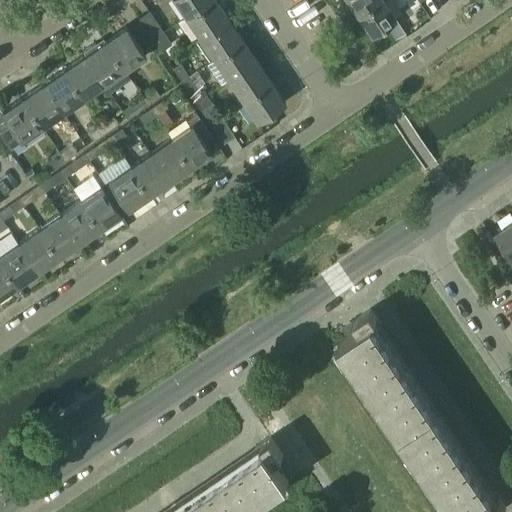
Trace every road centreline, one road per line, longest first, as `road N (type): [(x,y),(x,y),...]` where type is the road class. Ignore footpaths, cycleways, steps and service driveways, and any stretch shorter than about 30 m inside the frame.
road 1 (residential): [(0,510),(417,226)]
road 2 (residential): [(0,340),(334,111)]
road 3 (residential): [(334,111),(498,0)]
road 4 (residential): [(511,365),(417,226)]
road 5 (residential): [(334,111),(259,0)]
